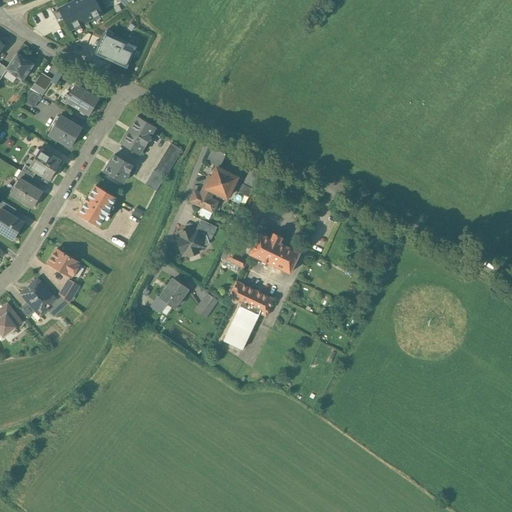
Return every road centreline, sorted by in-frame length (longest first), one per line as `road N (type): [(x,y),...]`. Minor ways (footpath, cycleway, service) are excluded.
road 1 (unclassified): [(130,82),(387,208),(511,280)]
road 2 (residential): [(0,283),(25,257),(130,82)]
road 3 (unclassified): [(0,12),(130,82)]
